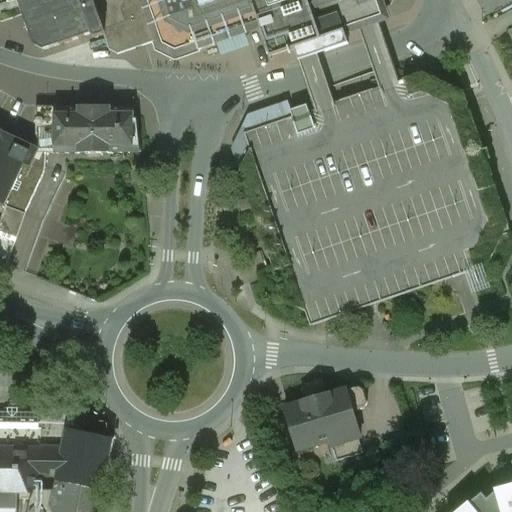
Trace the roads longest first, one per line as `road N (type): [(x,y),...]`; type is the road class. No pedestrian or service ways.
road 1 (residential): [(243,354),(446,371),(511,362)]
road 2 (residential): [(451,20),(251,90),(195,86)]
road 3 (residential): [(195,86),(182,294)]
road 4 (residential): [(0,58),(56,73),(195,86)]
road 5 (residential): [(511,143),(471,44),(451,20)]
road 6 (secondary): [(166,432),(214,420),(232,402),(243,354)]
